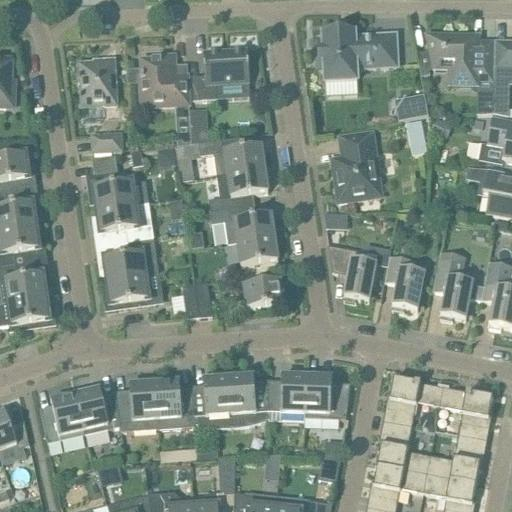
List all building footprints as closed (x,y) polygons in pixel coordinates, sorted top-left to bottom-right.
[(323,42),(317,43),(319,75),(325,74),(326,100),(357,99),(356,76),(398,74),(397,58),(396,38),(355,41),(355,34),(323,36),(323,42)] [(494,84),(495,46),(479,45),(479,39),(461,39),(461,44),(450,44),(450,39),(426,39),(434,74),(449,74),(448,82),(477,83),(477,85),(494,85),(494,84)] [(495,46),(494,84),(511,83),(511,48),(510,49),(510,46),(495,46)] [(205,81),(192,81),(193,105),(251,102),(248,55),(204,58),(205,81)] [(141,81),(140,81),(141,112),(189,109),(188,81),(176,82),(175,70),(175,60),(157,61),(158,63),(142,64),(143,79),(141,79),(141,81)] [(0,111),(13,112),(15,85),(11,85),(12,63),(0,62),(0,111)] [(94,66),(79,67),(82,111),(83,125),(101,124),(100,110),(117,110),(114,63),(94,64),(94,66)] [(405,102),(396,116),(398,125),(428,120),(424,99),(405,102)] [(477,111),(477,119),(493,118),(493,105),(494,102),(484,102),(477,111)] [(493,105),(493,118),(509,121),(509,106),(493,105)] [(206,114),(188,115),(189,131),(190,139),(190,150),(199,149),(198,148),(207,147),(206,114)] [(430,135),(447,142),(453,128),(436,121),(430,135)] [(511,166),(511,125),(499,123),(492,122),(487,149),(504,152),(502,165),(511,166)] [(429,139),(426,125),(409,128),(411,143),(429,139)] [(372,137),(340,142),(343,163),(332,164),(338,207),(360,204),(359,200),(381,197),(372,137)] [(123,155),(123,138),(92,139),(93,156),(123,155)] [(190,139),(175,139),(176,152),(190,150),(190,139)] [(176,152),(180,186),(194,184),(191,162),(200,161),(211,159),(214,159),(217,181),(228,180),(228,179),(265,174),(262,151),(242,153),(225,156),(221,156),(219,145),(209,147),(207,147),(198,148),(199,149),(190,150),(176,152)] [(132,158),(134,172),(144,170),(142,156),(132,158)] [(0,199),(5,199),(4,186),(33,182),(31,168),(27,169),(25,159),(0,162),(0,199)] [(118,176),(116,160),(92,163),(94,179),(118,176)] [(268,197),(265,174),(228,179),(228,180),(217,181),(220,203),(209,205),(211,217),(219,216),(229,214),(227,202),(231,201),(231,202),(268,197)] [(511,178),(488,174),(483,200),(489,202),(486,218),(511,223),(511,178)] [(132,187),(90,192),(92,210),(97,209),(98,215),(148,208),(146,195),(140,187),(132,188),(132,187)] [(7,211),(5,199),(0,199),(0,235),(36,231),(35,225),(40,224),(37,207),(7,211)] [(443,206),(444,203),(432,201),(430,217),(445,219),(447,206),(443,206)] [(126,235),(128,247),(144,245),(154,243),(149,208),(148,208),(98,215),(99,221),(94,221),(96,239),(126,235)] [(219,216),(211,217),(212,229),(221,228),(225,227),(231,226),(230,225),(229,214),(219,216)] [(347,216),(324,215),(325,231),(347,231),(347,216)] [(231,226),(225,227),(228,249),(238,248),(275,243),(271,219),(252,222),(234,225),(235,226),(231,226)] [(495,223),(493,231),(507,233),(508,226),(495,223)] [(44,253),(41,236),(36,236),(36,231),(0,235),(0,245),(0,249),(0,248),(0,271),(20,269),(18,257),(44,253)] [(159,279),(154,243),(144,245),(128,247),(130,259),(100,264),(103,281),(107,281),(108,286),(159,279)] [(275,243),(238,248),(241,271),(278,266),(275,243)] [(348,253),(328,250),(332,277),(348,280),(344,305),(356,307),(357,304),(369,306),(373,287),(376,268),(388,270),(389,262),(391,254),(366,249),(364,256),(348,253)] [(466,324),(473,286),(460,284),(464,262),(441,257),(433,296),(445,298),(440,323),(453,326),(453,322),(466,324)] [(389,262),(388,270),(385,287),(397,289),(392,314),(404,316),(405,313),(417,315),(424,277),(412,275),(414,266),(389,262)] [(484,291),(482,305),(493,308),(489,332),(501,335),(502,331),(511,333),(511,293),(509,293),(511,284),(511,276),(511,271),(489,267),(487,280),(484,291)] [(0,288),(2,307),(0,307),(0,308),(46,302),(45,296),(50,296),(47,278),(22,282),(20,269),(0,271),(0,288)] [(227,272),(229,284),(239,283),(237,270),(227,272)] [(159,279),(108,286),(109,292),(104,293),(107,310),(138,306),(138,309),(149,308),(149,304),(163,302),(160,279),(159,279)] [(243,291),(247,316),(289,308),(287,294),(282,294),(281,285),(243,291)] [(213,322),(208,288),(195,289),(200,323),(213,322)] [(200,323),(195,289),(183,291),(187,323),(200,323)] [(477,290),(475,304),(482,305),(484,291),(477,290)] [(46,302),(0,308),(0,332),(12,331),(13,334),(23,333),(23,329),(54,325),(51,307),(47,308),(46,302)] [(268,385),(269,415),(280,416),(280,417),(305,419),(304,422),(305,422),(308,380),(282,379),(282,386),(268,385)] [(229,382),(232,431),(233,431),(233,433),(244,431),(257,428),(266,425),(266,424),(269,423),(269,415),(268,385),(254,386),(254,380),(229,382)] [(308,380),(305,422),(326,423),(346,424),(350,389),(332,388),(332,381),(308,380)] [(192,391),(195,431),(196,431),(195,428),(198,429),(198,431),(216,433),(231,433),(231,431),(232,431),(229,382),(204,384),(204,390),(192,391)] [(405,417),(403,429),(412,431),(417,406),(440,411),(444,391),(438,389),(438,391),(394,382),(391,397),(389,396),(389,398),(391,398),(388,414),(405,417)] [(155,387),(158,434),(195,431),(192,391),(180,392),(180,385),(155,387)] [(121,432),(121,436),(158,434),(155,387),(129,389),(130,395),(115,396),(118,420),(119,420),(121,432)] [(449,392),(444,391),(440,411),(463,415),(458,440),(468,442),(470,430),(487,433),(490,417),(492,417),(493,416),(490,415),(493,401),(449,393),(449,392)] [(75,399),(85,440),(121,432),(119,420),(118,420),(115,396),(101,399),(100,393),(75,399)] [(40,414),(48,448),(85,440),(75,399),(51,405),(53,411),(40,414)] [(5,416),(0,417),(0,460),(3,469),(19,463),(27,461),(25,454),(24,452),(29,450),(30,450),(30,448),(29,444),(24,425),(10,430),(5,416)] [(380,456),(378,469),(427,479),(431,460),(408,455),(412,431),(403,429),(400,441),(384,438),(380,455),(378,454),(378,455),(380,456)] [(431,460),(427,479),(476,488),(479,475),(481,475),(482,474),(479,473),(482,457),(465,454),(468,442),(458,440),(454,464),(431,460)] [(326,446),(325,459),(340,462),(342,446),(326,446)] [(124,459),(117,460),(119,470),(126,469),(124,459)] [(134,468),(133,459),(125,459),(126,469),(134,468)] [(204,507),(193,508),(193,511),(234,511),(235,497),(236,462),(219,463),(222,496),(203,498),(204,507)] [(389,504),(387,511),(397,511),(401,493),(424,497),(427,479),(378,469),(375,483),(373,483),(372,484),(375,484),(372,501),(389,504)] [(447,502),(444,511),(471,511),(474,503),(476,504),(476,502),(474,502),(476,488),(427,479),(424,497),(447,502)] [(6,494),(0,496),(0,506),(9,503),(6,494)] [(174,496),(149,498),(151,511),(193,511),(193,508),(181,508),(180,502),(174,496)] [(245,498),(235,497),(234,511),(276,511),(277,500),(245,497),(245,498)] [(107,510),(107,511),(151,511),(149,498),(148,498),(107,510)] [(277,500),(276,511),(331,511),(332,508),(318,506),(310,505),(310,504),(277,500)]
